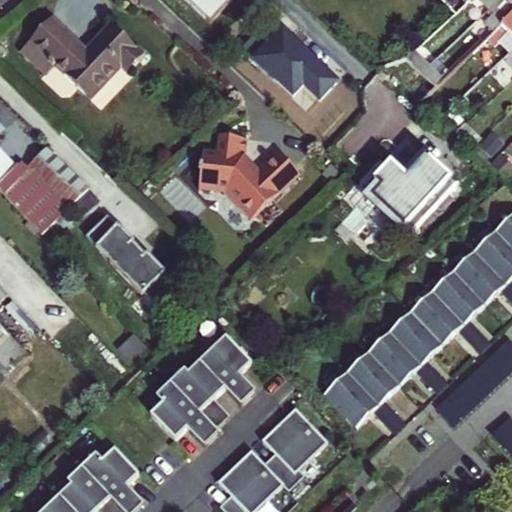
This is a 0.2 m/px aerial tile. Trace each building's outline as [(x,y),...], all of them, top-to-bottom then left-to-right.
[(186,0),(213,25),(237,0),(186,0)] [(479,0),(483,3),(475,12),(485,21),(493,13),(505,0),(479,0)] [(511,0),(505,0),(493,13),(499,18),(491,26),(500,36),(507,29),(511,24),(511,0)] [(57,22),(54,26),(116,84),(127,72),(132,78),(149,60),(118,30),(92,55),(57,22)] [(116,84),(54,26),(25,55),(45,76),(55,67),(59,71),(95,105),(116,84)] [(306,91),(322,105),(340,87),(282,32),(251,64),(294,104),(306,91)] [(492,44),(482,53),(502,72),(511,62),(492,44)] [(442,92),(412,64),(390,70),(428,106),(442,92)] [(50,80),(59,71),(55,67),(45,76),(50,80)] [(447,87),(442,92),(428,106),(437,115),(456,96),(447,87)] [(490,145),(471,127),(461,137),(480,155),(490,145)] [(203,151),(199,188),(223,191),(223,193),(251,222),(299,175),(279,154),(259,173),(253,167),(252,168),(244,160),(246,140),(220,137),(218,153),(203,151)] [(507,159),(491,144),(490,145),(480,155),(488,162),(496,170),(507,159)] [(0,146),(0,188),(4,193),(29,169),(24,164),(20,168),(0,146)] [(32,171),(74,210),(91,192),(49,154),(32,171)] [(415,183),(397,167),(371,194),(419,238),(463,189),(434,162),(415,183)] [(29,169),(4,193),(5,194),(46,238),(74,210),(32,171),(29,169)] [(110,218),(88,239),(101,253),(123,233),(110,218)] [(399,441),(410,430),(388,407),(396,399),(411,386),(419,378),(442,401),(452,390),(430,367),(439,359),(455,344),(462,337),(484,360),(495,349),(473,326),(482,318),(496,304),(505,296),(511,303),(511,224),(328,400),(360,434),(369,425),(377,418),(399,441)] [(123,233),(101,253),(112,264),(133,243),(123,233)] [(133,243),(112,264),(143,297),(146,295),(158,308),(178,290),(166,277),(167,275),(149,256),(144,261),(138,253),(140,251),(133,243)] [(0,285),(0,310),(13,299),(0,285)] [(0,382),(29,355),(0,325),(0,382)] [(255,396),(244,384),(238,384),(236,382),(252,368),(226,340),(201,364),(226,392),(242,409),(255,396)] [(511,379),(511,343),(439,413),(458,432),(511,379)] [(226,392),(201,364),(189,375),(185,372),(171,385),(217,432),(231,419),(219,408),(213,408),(211,407),(226,392)] [(194,430),(192,436),(205,450),(220,436),(217,432),(171,385),(157,399),(164,406),(151,417),(176,443),(192,428),(194,430)] [(273,455),(263,465),(266,467),(264,468),(284,489),(289,494),(305,479),(299,473),(328,446),(295,412),(262,444),(273,455)] [(511,455),(511,422),(495,438),(511,455)] [(96,457),(82,470),(122,511),(139,511),(145,507),(132,494),(125,494),(124,493),(140,477),(115,451),(103,463),(96,457)] [(252,453),(219,485),(232,499),(221,510),(222,511),(259,511),(284,489),(264,468),(266,467),(263,465),(252,453)] [(122,511),(82,470),(68,483),(72,487),(60,499),(73,511),(99,511),(101,511),(122,511)] [(73,511),(60,499),(46,511),(73,511)]
